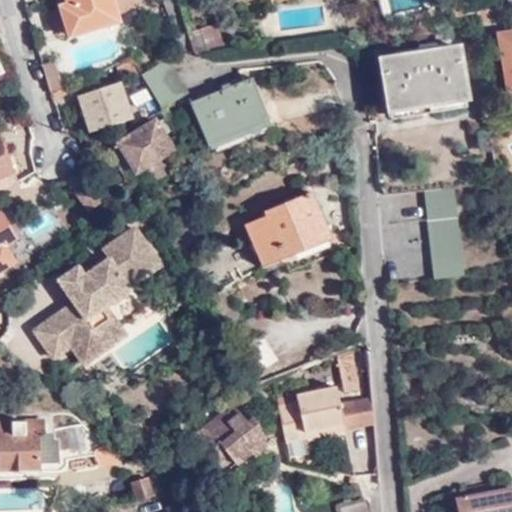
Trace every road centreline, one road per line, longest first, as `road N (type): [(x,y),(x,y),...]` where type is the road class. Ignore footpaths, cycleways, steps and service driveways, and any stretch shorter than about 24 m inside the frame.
road 1 (residential): [(392,511),(353,82),(335,59),(310,53),(199,74)]
road 2 (residential): [(2,0),(53,156)]
